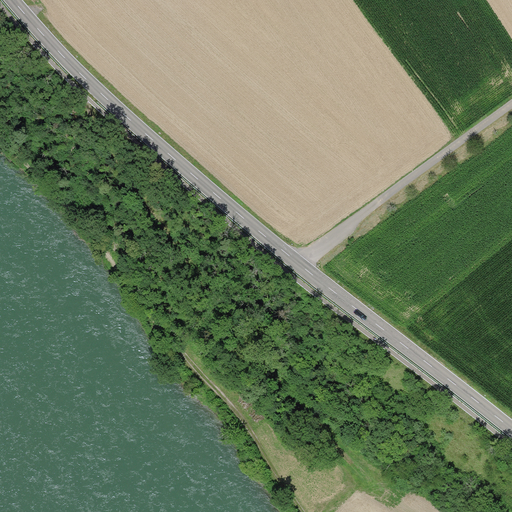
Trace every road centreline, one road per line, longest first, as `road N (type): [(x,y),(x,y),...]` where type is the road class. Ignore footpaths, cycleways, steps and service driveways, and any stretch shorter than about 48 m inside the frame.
road 1 (secondary): [(511,430),(221,200),(85,78),(14,0)]
road 2 (track): [(314,511),(337,483),(336,454),(100,139),(87,116),(85,78)]
road 3 (track): [(298,263),(511,108)]
